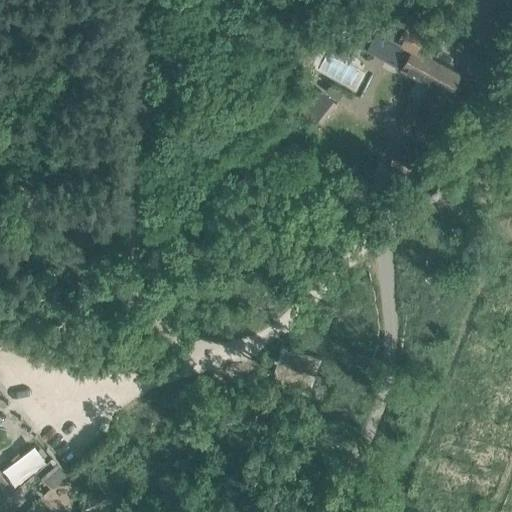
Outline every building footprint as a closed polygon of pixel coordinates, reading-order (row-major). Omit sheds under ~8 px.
[(433,82),(425,96),(443,106),(451,91),(461,73),(423,53),(432,35),(408,22),(398,40),(412,48),(408,55),(414,58),(408,69),(433,82)] [(428,136),(443,106),(425,96),(423,101),(418,99),(414,107),(408,104),(399,121),(428,136)] [(423,153),(409,146),(402,160),(416,167),(423,153)] [(392,189),(369,174),(360,186),(384,202),(392,189)] [(471,209),(453,180),(450,179),(421,196),(420,199),(441,234),(474,215),(471,209)] [(309,394),(321,357),(281,343),(276,357),(275,357),(274,360),(275,360),(269,380),(309,394)] [(38,445),(6,467),(15,480),(47,458),(38,445)] [(0,511),(0,503),(9,496),(0,485),(0,511)]
